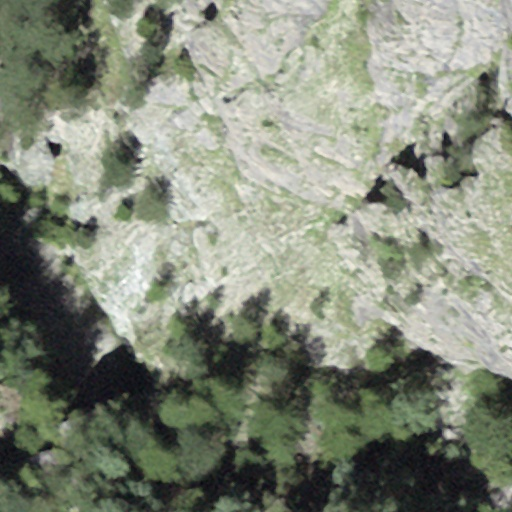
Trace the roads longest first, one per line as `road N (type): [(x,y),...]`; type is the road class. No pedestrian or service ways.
road 1 (primary): [(407,0),(511,341)]
road 2 (track): [(0,242),(98,427),(111,511)]
